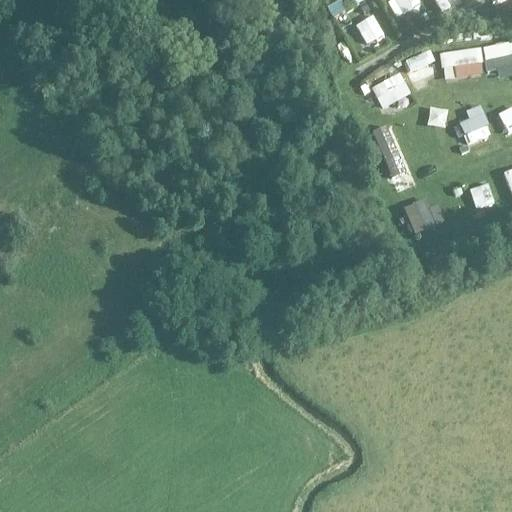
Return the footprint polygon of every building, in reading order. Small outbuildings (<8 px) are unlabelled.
[(377,0),(383,10),(400,0),(377,0)] [(432,0),(440,13),(448,8),(443,0),(432,0)] [(355,28),(367,49),(374,44),(363,23),(355,28)] [(483,51),(486,63),(511,57),(511,48),(511,45),(483,51)] [(442,72),(483,66),(481,51),(440,57),(442,72)] [(435,64),(430,53),(402,65),(407,76),(435,64)] [(371,91),(376,100),(405,85),(400,76),(371,91)] [(511,99),(510,95),(490,104),(499,124),(511,118),(511,99)] [(472,96),(458,101),(461,111),(452,115),(459,135),(482,126),(472,96)] [(438,118),(439,100),(421,99),(420,117),(438,118)] [(385,170),(399,166),(386,126),(372,131),(385,170)] [(467,147),(490,137),(487,128),(463,138),(467,147)] [(511,172),(503,176),(511,198),(511,172)] [(482,175),(473,177),(478,196),(486,194),(482,175)] [(414,208),(405,212),(415,236),(424,232),(414,208)]
